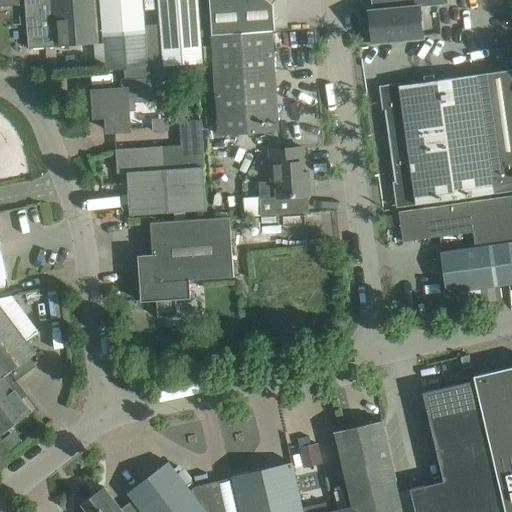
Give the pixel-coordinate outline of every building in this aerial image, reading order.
[(24,0),(25,5),(28,49),(98,43),(95,0),(24,0)] [(202,63),(200,36),(211,36),(219,135),(278,131),(271,30),(275,30),(273,3),(275,0),(158,0),(160,25),(144,26),(142,0),(99,0),(105,70),(202,63)] [(370,12),(373,43),(425,38),(422,7),(450,4),(449,0),(377,0),(378,11),(370,12)] [(511,190),(511,69),(399,85),(399,83),(379,86),(382,110),(384,110),(395,182),(393,182),(396,207),(495,193),(511,190)] [(129,129),(127,103),(153,101),(151,76),(120,78),(121,89),(93,91),(95,116),(107,115),(108,131),(129,129)] [(130,215),(206,210),(200,120),(179,121),(180,144),(164,145),(135,148),(115,149),(117,174),(127,173),(130,215)] [(305,173),(303,148),(269,150),(271,181),(275,181),(276,197),(259,198),(261,216),(309,212),(308,195),(310,195),(309,173),(305,173)] [(511,283),(511,195),(398,211),(403,242),(473,232),(475,247),(441,252),(447,292),(511,283)] [(141,301),(157,300),(158,317),(178,316),(177,298),(190,298),(189,280),(234,277),(230,217),(150,222),(152,254),(138,255),(141,301)] [(0,287),(9,285),(0,243),(0,287)] [(435,266),(408,267),(409,301),(436,301),(435,266)] [(0,306),(0,435),(31,412),(4,376),(35,353),(0,306)] [(511,511),(511,366),(474,376),(475,380),(483,416),(489,440),(493,455),(505,511),(511,511)] [(444,481),(410,489),(415,511),(505,511),(493,455),(489,440),(483,416),(475,380),(423,392),(444,481)] [(303,511),(403,511),(382,420),(333,431),(351,507),(328,511),(327,511),(325,502),(302,507),(303,511)] [(319,441),(292,449),(298,468),(325,460),(319,441)] [(207,511),(191,490),(190,491),(168,462),(128,492),(142,511),(207,511)] [(195,486),(191,490),(207,511),(302,511),(291,462),(232,476),(233,478),(195,486)] [(123,511),(104,487),(102,488),(101,488),(99,488),(97,488),(94,490),(92,492),(91,494),(91,495),(91,497),(82,504),(87,511),(123,511)]
